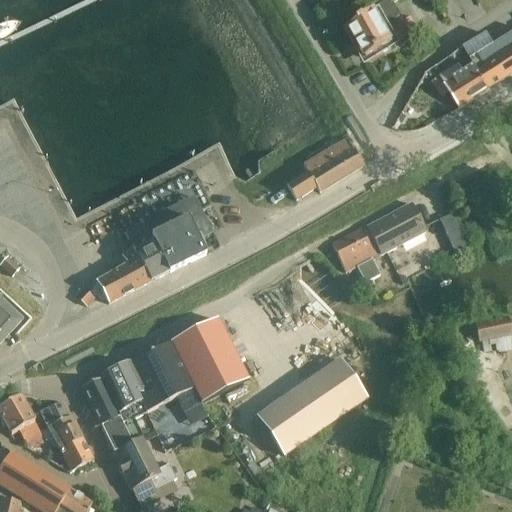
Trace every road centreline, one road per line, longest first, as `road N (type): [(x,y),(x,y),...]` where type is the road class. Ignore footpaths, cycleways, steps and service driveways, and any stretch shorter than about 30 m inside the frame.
road 1 (residential): [(60,381),(496,158)]
road 2 (tertiary): [(0,371),(392,163)]
road 3 (residential): [(125,511),(60,381)]
road 4 (residential): [(366,116),(297,0)]
road 5 (tertiary): [(392,163),(511,101)]
road 6 (unknown): [(15,439),(76,490),(122,505)]
road 7 (residential): [(366,116),(464,38)]
